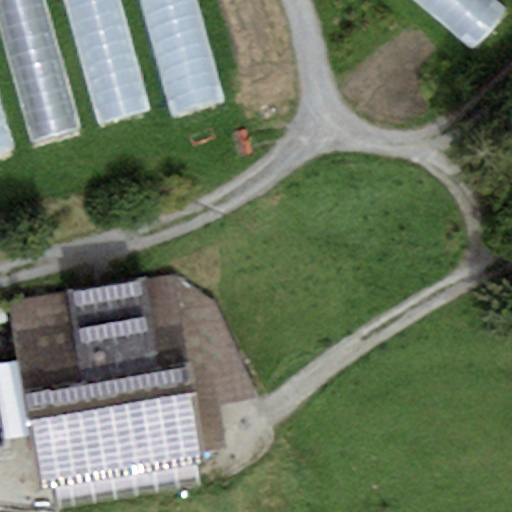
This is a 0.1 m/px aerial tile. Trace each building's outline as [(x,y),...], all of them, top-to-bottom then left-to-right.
[(0,57),(36,181),(84,168),(34,0),(30,0),(0,8),(0,57)] [(48,0),(86,168),(135,157),(100,0),(48,0)] [(117,0),(138,148),(245,133),(226,0),(117,0)] [(408,0),(475,56),(509,17),(489,0),(408,0)] [(0,96),(0,165),(19,160),(0,96)] [(173,278),(6,305),(37,499),(204,472),(173,278)]
